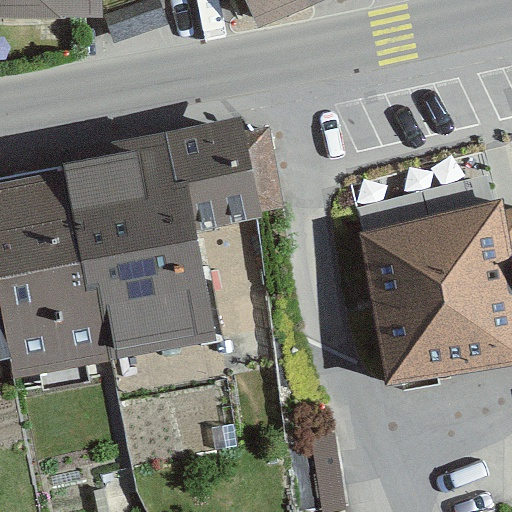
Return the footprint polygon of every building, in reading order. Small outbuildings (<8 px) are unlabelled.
[(0,0),(0,41),(86,41),(86,0),(0,0)] [(240,0),(256,33),(329,0),(240,0)] [(165,136),(184,238),(198,235),(263,226),(243,123),(165,136)] [(58,156),(61,171),(98,368),(218,346),(198,235),(184,238),(165,136),(58,156)] [(61,171),(0,183),(0,309),(10,366),(15,385),(98,368),(61,171)] [(502,207),(359,235),(391,398),(511,374),(511,250),(511,251),(502,207)] [(0,368),(10,366),(0,309),(0,368)]
